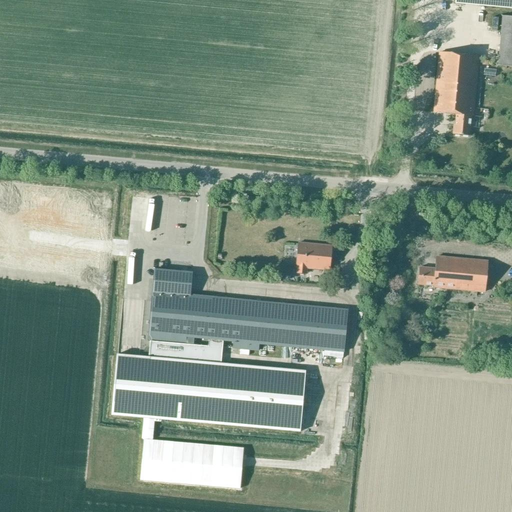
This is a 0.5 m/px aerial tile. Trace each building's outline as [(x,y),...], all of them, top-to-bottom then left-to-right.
[(511,0),(454,0),(455,4),(511,9),(511,0)] [(497,67),(511,67),(511,17),(502,17),(497,67)] [(473,116),(478,57),(439,53),(433,113),(456,115),(455,125),(453,125),(452,135),(469,137),(471,116),(473,116)] [(300,272),(305,273),(306,267),(331,269),(332,245),(301,243),(299,266),(301,266),(300,272)] [(433,288),(484,293),(487,262),(436,257),(434,269),(419,268),(417,285),(433,287),(433,288)] [(148,358),(117,355),(111,415),(300,432),(305,372),(221,364),(223,341),(233,342),(233,349),(258,351),(259,344),(331,351),(330,359),(343,360),(347,310),(190,295),(192,273),(154,270),(148,341),(150,342),(148,358)] [(143,440),(140,478),(240,487),(243,449),(143,440)]
